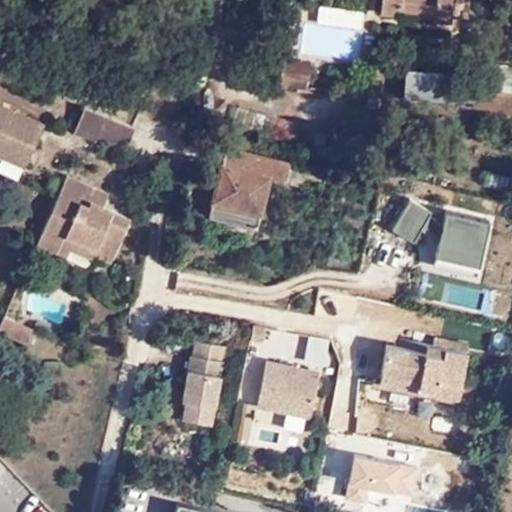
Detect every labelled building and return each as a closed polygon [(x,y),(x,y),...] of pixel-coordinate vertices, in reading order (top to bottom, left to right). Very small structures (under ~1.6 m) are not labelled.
[(380,0),(379,6),(411,9),(413,0),(449,3),(448,0),(380,0)] [(335,22),(362,24),(363,8),(336,6),(335,22)] [(313,57),(287,54),(284,72),(310,75),(313,57)] [(405,65),(405,87),(438,87),(438,65),(405,65)] [(511,91),(476,86),(473,105),(511,110),(511,91)] [(63,112),(60,117),(120,143),(130,122),(123,119),(126,112),(73,89),(66,105),(62,103),(59,110),(63,112)] [(5,152),(28,158),(45,116),(0,101),(0,143),(6,146),(5,152)] [(227,147),(208,216),(231,223),(235,207),(261,213),(271,175),(302,182),(305,172),(323,176),(324,171),(227,147)] [(511,155),(489,149),(485,161),(511,168),(511,155)] [(48,230),(44,240),(96,261),(102,247),(117,254),(135,213),(109,201),(114,187),(72,170),(48,230)] [(477,280),(490,212),(403,195),(395,234),(423,239),(417,268),(477,280)] [(4,325),(16,330),(22,316),(10,310),(4,325)] [(42,324),(22,316),(16,330),(35,339),(42,324)] [(256,355),(328,355),(328,329),(256,329),(256,355)] [(453,337),(451,344),(475,349),(476,342),(453,337)] [(432,341),(431,349),(449,352),(451,344),(432,341)] [(449,352),(431,349),(394,343),(386,382),(388,383),(385,402),(413,407),(417,388),(466,397),(468,392),(477,394),(479,383),(469,380),(475,349),(451,344),(449,352)] [(217,429),(229,366),(199,360),(190,405),(194,405),(190,424),(217,429)] [(346,375),(317,369),(312,397),(340,402),(346,375)] [(178,511),(227,511),(181,501),(178,511)]
